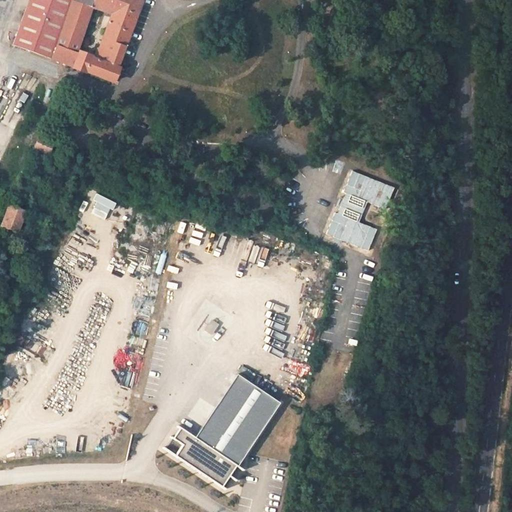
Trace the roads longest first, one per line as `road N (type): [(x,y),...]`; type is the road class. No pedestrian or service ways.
road 1 (secondary): [(511,236),(479,511)]
road 2 (unknown): [(0,50),(95,85),(132,88)]
